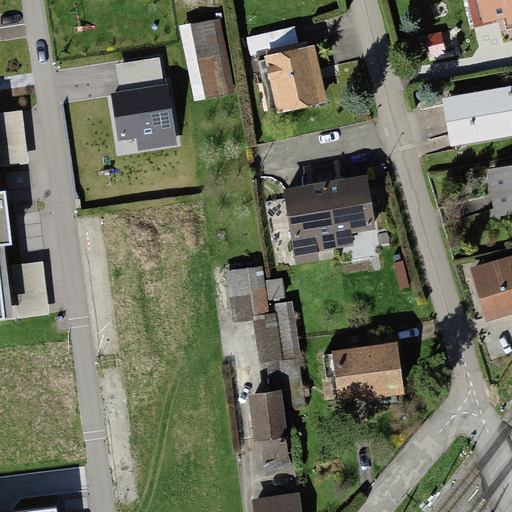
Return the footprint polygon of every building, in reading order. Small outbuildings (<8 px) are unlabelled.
[(511,0),(476,0),(482,23),(505,17),(507,24),(511,23),(511,0)] [(219,29),(187,33),(191,67),(202,66),(213,65),(223,64),(219,29)] [(314,55),(267,66),(279,117),(326,106),(314,55)] [(119,90),(110,92),(118,141),(136,138),(138,152),(177,145),(167,84),(163,85),(158,58),(115,65),(119,90)] [(217,98),(213,65),(202,66),(205,99),(217,98)] [(511,107),(510,97),(447,107),(454,151),(511,141),(511,107)] [(0,319),(48,314),(42,262),(5,266),(2,244),(10,243),(4,192),(0,192),(0,166),(28,163),(22,109),(0,112),(0,319)] [(511,176),(493,180),(500,222),(511,220),(511,176)] [(367,188),(290,199),(296,243),(317,240),(319,250),(349,246),(347,235),(374,232),(367,188)] [(511,267),(478,276),(490,325),(511,319),(511,267)] [(255,322),(266,320),(261,275),(228,279),(233,324),(255,322)] [(266,320),(255,322),(260,366),(269,365),(298,361),(293,317),(266,320)] [(399,354),(340,360),(344,405),(403,400),(399,354)] [(298,361),(269,365),(272,389),(301,385),(298,361)] [(285,402),(254,404),(256,442),(288,440),(285,402)] [(298,511),(296,501),(258,508),(258,511),(298,511)]
